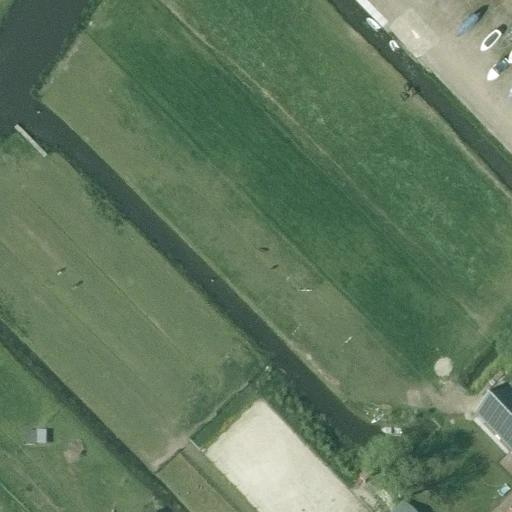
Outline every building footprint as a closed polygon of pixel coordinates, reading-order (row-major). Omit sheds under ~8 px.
[(511,396),(506,390),(476,420),(511,459),(511,396)] [(22,446),(36,446),(36,432),(22,432),(22,446)] [(363,487),(343,467),(334,476),(354,496),(363,487)] [(368,469),(359,478),(364,483),(373,474),(368,469)] [(411,511),(402,503),(393,511),(411,511)]
